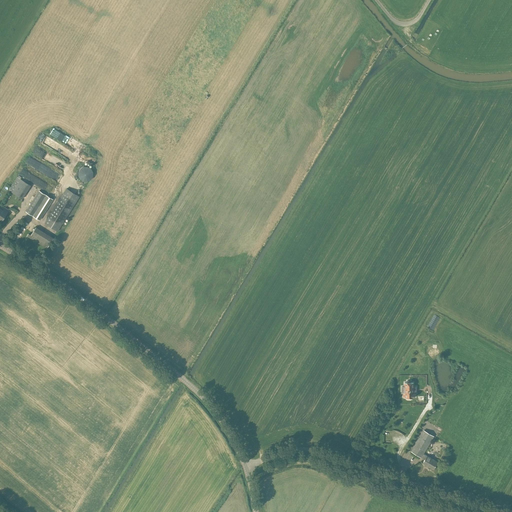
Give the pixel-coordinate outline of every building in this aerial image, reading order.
[(86,166),(85,167),(84,167),(83,167),(82,167),(82,168),(81,168),(81,169),(80,169),(80,170),(79,171),(79,172),(79,173),(79,174),(79,175),(79,176),(79,177),(80,178),(81,179),(82,180),(83,180),(84,180),(84,181),(85,181),(86,181),(87,181),(88,180),(89,180),(90,180),(90,179),(91,178),(92,178),(92,177),(93,176),(93,175),(93,174),(93,173),(93,172),(92,171),(92,170),(91,169),(91,168),(90,168),(89,167),(88,167),(87,167),(86,166)] [(9,190),(24,199),(33,184),(18,175),(9,190)] [(66,188),(44,223),(58,232),(80,196),(66,188)] [(53,199),(39,190),(26,211),(40,220),(53,199)] [(46,248),(53,236),(37,226),(32,234),(29,233),(27,236),(46,248)] [(404,398),(408,398),(408,397),(410,396),(412,396),(412,392),(410,392),(409,382),(407,382),(407,380),(403,380),(403,382),(401,382),(401,392),(400,392),(400,396),(401,396),(402,397),(404,397),(404,398)] [(431,436),(422,431),(410,452),(420,458),(420,457),(424,459),(423,463),(433,469),(437,462),(422,454),(431,436)]
